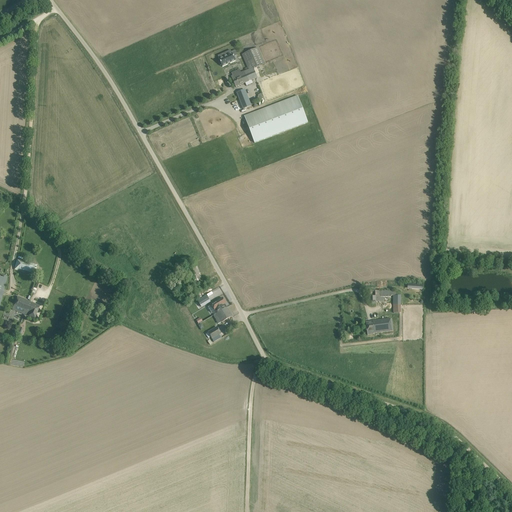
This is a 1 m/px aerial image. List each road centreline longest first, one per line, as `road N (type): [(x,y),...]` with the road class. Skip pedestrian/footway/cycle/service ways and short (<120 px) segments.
road 1 (unclassified): [(511,492),(440,425),(266,359),(111,82),(50,0)]
road 2 (track): [(246,511),(252,385),(266,359)]
